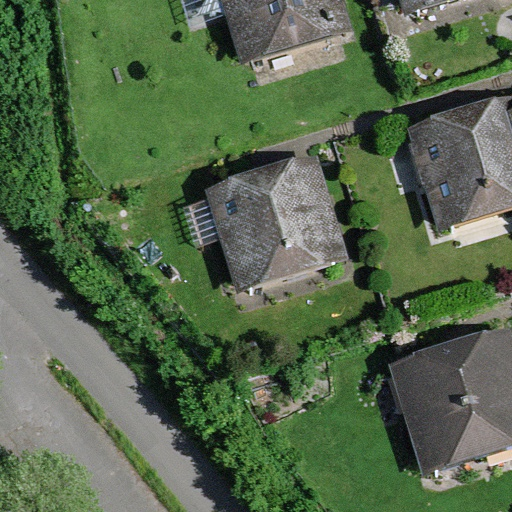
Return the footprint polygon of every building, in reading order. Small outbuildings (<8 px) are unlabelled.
[(216,0),(241,75),(354,38),(341,0),(216,0)] [(393,0),(403,31),(493,0),(393,0)] [(511,149),(506,129),(501,114),(396,146),(428,250),(511,223),(511,149)] [(312,170),(201,205),(234,310),(346,275),(312,170)] [(511,365),(504,341),(386,378),(423,492),(511,464),(511,365)]
